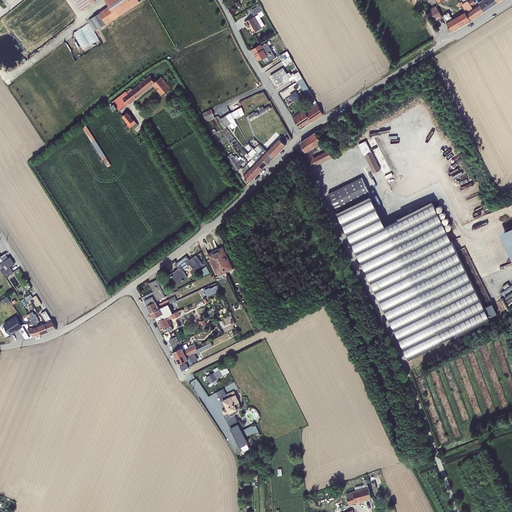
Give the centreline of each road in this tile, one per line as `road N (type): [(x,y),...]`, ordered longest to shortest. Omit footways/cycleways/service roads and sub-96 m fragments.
road 1 (unclassified): [(300,139),(509,0)]
road 2 (unclassified): [(131,286),(205,231),(300,139)]
road 3 (unclassified): [(221,0),(300,139)]
